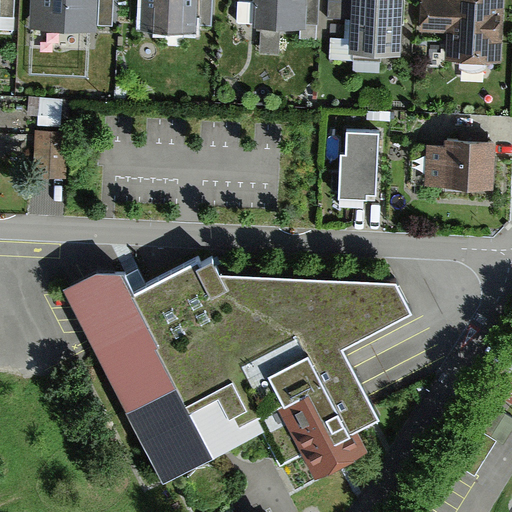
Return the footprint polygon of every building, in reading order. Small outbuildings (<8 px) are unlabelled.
[(0,0),(0,17),(9,18),(9,0),(0,0)] [(109,23),(109,0),(31,0),(31,21),(109,23)] [(206,25),(207,0),(140,0),(140,23),(206,25)] [(251,0),(251,27),(236,27),(235,41),(252,41),(253,24),(315,25),(315,0),(251,0)] [(392,49),(393,0),(325,0),(325,17),(346,18),(345,48),(392,49)] [(496,59),(497,0),(420,0),(420,28),(448,29),(447,58),(496,59)] [(7,123),(63,124),(64,100),(8,98),(7,123)] [(382,122),(345,121),(339,195),(378,196),(382,122)] [(61,172),(62,133),(34,132),(33,171),(61,172)] [(485,184),(486,143),(427,142),(426,182),(485,184)] [(103,273),(72,288),(167,471),(259,424),(279,463),(309,448),(268,369),(310,348),(351,429),(380,415),(343,345),(411,310),(395,278),(217,267),(212,256),(201,261),(197,255),(134,288),(121,263),(103,273)] [(310,348),(268,369),(309,448),(318,466),(360,445),(351,429),(310,348)] [(454,463),(478,477),(511,422),(487,408),(454,463)]
